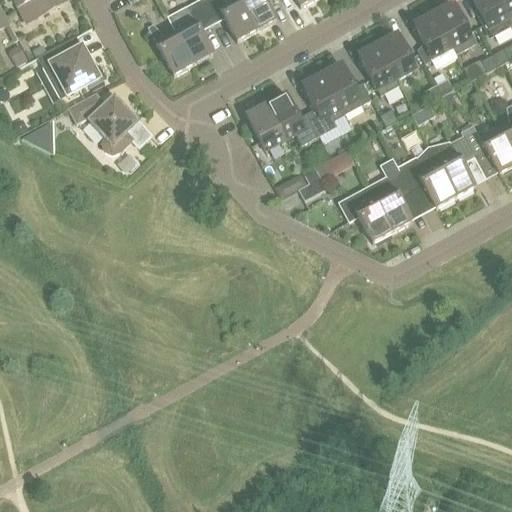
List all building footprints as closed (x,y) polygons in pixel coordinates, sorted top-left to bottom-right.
[(67,0),(8,0),(9,2),(11,1),(25,27),(69,3),(67,0)] [(237,46),(257,35),(238,1),(228,6),(222,0),(205,0),(199,4),(212,29),(225,23),(237,46)] [(266,0),(239,0),(238,1),(257,35),(276,24),(264,1),(266,0)] [(294,0),(300,11),(320,0),(319,0),(294,0)] [(470,0),(489,33),(508,22),(496,0),(470,0)] [(511,0),(496,0),(508,22),(511,19),(511,0)] [(175,35),(193,69),(213,59),(200,36),(212,29),(199,4),(181,14),(185,30),(175,35)] [(453,7),(434,18),(452,52),(456,59),(476,48),(472,42),(453,7)] [(0,32),(10,27),(0,9),(0,32)] [(458,62),(452,52),(434,18),(414,29),(433,63),(437,70),(441,71),(458,62)] [(174,80),(193,69),(175,35),(165,41),(153,28),(148,32),(174,80)] [(397,38),(378,49),(396,83),(416,72),(397,38)] [(93,71),(82,51),(75,54),(69,44),(37,61),(43,72),(51,68),(68,99),(88,88),(90,92),(104,84),(96,69),(93,71)] [(32,54),(37,61),(46,56),(42,48),(32,54)] [(400,89),(396,83),(378,49),(358,59),(380,99),(400,89)] [(19,50),(9,55),(17,70),(28,64),(19,50)] [(503,53),(492,59),(498,70),(510,64),(503,53)] [(498,70),(492,59),(481,65),(487,77),(498,70)] [(320,75),(322,79),(344,119),(372,104),(362,87),(354,91),(342,69),(338,70),(336,66),(320,75)] [(344,119),(322,79),(320,75),(303,84),(306,88),(302,90),(315,113),(307,117),(319,140),(337,131),(334,125),(344,119)] [(448,83),(436,89),(443,101),(454,94),(448,83)] [(443,101),(436,89),(425,96),(431,107),(443,101)] [(96,97),(68,113),(77,128),(91,120),(93,123),(91,125),(106,141),(104,145),(103,149),(104,152),(106,155),(109,158),(113,158),(116,158),(120,156),(132,144),(139,152),(152,140),(139,126),(137,128),(136,127),(136,126),(124,114),(126,111),(120,104),(117,106),(114,103),(105,111),(102,108),(96,97)] [(441,102),(446,111),(456,105),(451,97),(441,102)] [(286,99),(266,110),(285,144),(295,138),(301,150),(319,140),(307,117),(298,122),(286,99)] [(500,133),(511,155),(511,108),(506,112),(509,127),(500,133)] [(265,155),(285,144),(266,110),(247,121),(265,155)] [(380,120),(387,131),(398,125),(392,114),(380,120)] [(25,127),(18,125),(12,129),(18,139),(28,133),(25,127)] [(499,178),(511,171),(511,155),(500,133),(480,143),(473,130),(461,137),(462,140),(475,162),(487,155),(499,178)] [(463,169),(475,162),(462,140),(450,147),(428,151),(456,202),(475,192),(463,169)] [(397,171),(399,174),(411,197),(424,190),(436,213),(456,202),(428,151),(417,162),(416,161),(397,171)] [(399,174),(397,171),(393,162),(380,170),(386,182),(370,191),(368,188),(367,189),(393,237),(412,226),(400,203),(411,197),(399,174)] [(309,188),(321,182),(314,170),(303,177),(309,188)] [(321,182),(309,188),(298,194),(305,205),(327,193),(321,182)] [(286,185),(275,191),(281,203),(292,197),(286,185)] [(357,198),(362,208),(354,212),(373,248),(393,237),(367,189),(366,190),(367,192),(357,198)]
